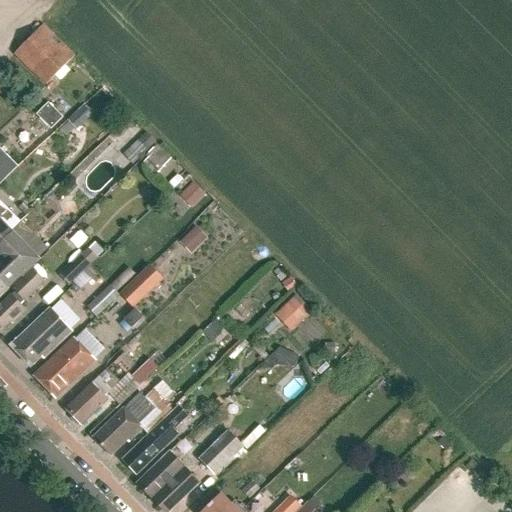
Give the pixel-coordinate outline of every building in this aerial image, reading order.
[(45,84),(73,55),(42,25),(14,55),(45,84)] [(63,118),(49,103),(37,115),(51,130),(63,118)] [(76,130),(86,121),(77,111),(67,120),(76,130)] [(147,150),(156,143),(147,133),(138,141),(147,150)] [(0,184),(17,167),(0,149),(0,184)] [(153,178),(164,167),(152,155),(141,165),(153,178)] [(184,179),(180,175),(168,187),(172,191),(184,179)] [(191,209),(201,198),(188,186),(175,200),(187,212),(190,208),(191,209)] [(0,243),(12,232),(0,220),(0,243)] [(48,249),(23,223),(0,244),(0,254),(8,262),(0,270),(0,297),(7,291),(6,289),(21,275),(22,276),(39,260),(37,259),(48,249)] [(181,242),(192,253),(209,237),(198,226),(181,242)] [(68,284),(97,257),(89,249),(60,276),(68,284)] [(138,277),(120,295),(134,309),(164,280),(150,265),(138,277)] [(24,302),(44,282),(31,269),(11,289),(24,302)] [(112,287),(119,295),(120,295),(138,277),(131,270),(112,287)] [(288,292),(297,286),(291,278),(282,284),(288,292)] [(111,286),(88,307),(97,317),(119,295),(112,287),(111,286)] [(27,312),(11,296),(0,306),(0,331),(9,323),(13,326),(27,312)] [(292,332),(309,315),(294,298),(276,315),(292,332)] [(49,309),(10,347),(31,368),(41,358),(43,360),(72,332),(49,309)] [(131,329),(143,318),(135,310),(123,321),(131,329)] [(213,344),(222,335),(219,332),(216,329),(212,325),(203,334),(213,344)] [(76,340),(74,338),(33,377),(56,401),(97,362),(95,361),(76,340)] [(326,355),(336,354),(335,343),(325,344),(326,355)] [(253,372),(269,357),(258,347),(243,361),(253,372)] [(124,354),(115,363),(126,374),(135,365),(124,354)] [(140,386),(158,369),(149,360),(131,377),(140,386)] [(120,382),(107,369),(64,410),(80,426),(107,400),(104,397),(120,382)] [(145,399),(140,394),(94,438),(111,456),(127,441),(129,443),(143,430),(148,435),(173,411),(154,391),(145,399)] [(177,409),(123,461),(137,475),(177,437),(169,429),(183,415),(177,409)] [(215,476),(243,448),(227,431),(198,459),(215,476)] [(447,451),(451,447),(442,438),(438,443),(447,451)] [(170,511),(198,485),(168,455),(138,485),(165,511),(170,511)] [(202,511),(240,511),(243,510),(235,502),(231,505),(220,495),(202,511)] [(291,497),(275,511),(297,511),(302,508),(291,497)] [(316,511),(308,503),(298,511),(316,511)]
